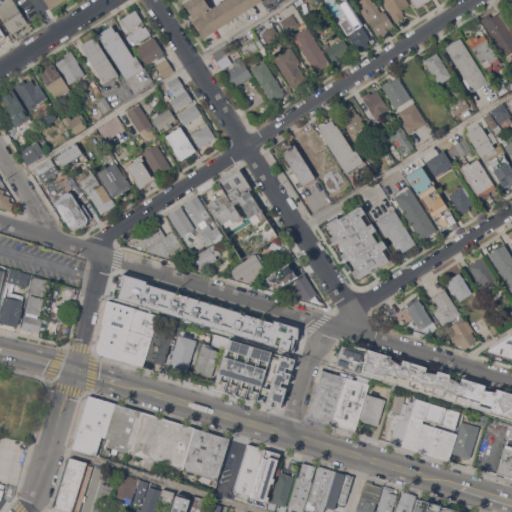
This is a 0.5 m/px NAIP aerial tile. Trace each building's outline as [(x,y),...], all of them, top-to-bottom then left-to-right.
[(13,0),(28,23),(12,33),(0,15),(0,6),(3,5),(2,2),(5,0),(13,0)] [(44,0),(64,0),(50,9),(44,0)] [(191,19),(193,17),(184,3),(182,5),(178,0),(263,0),(203,38),(191,19)] [(360,10),(363,8),(359,1),(360,0),(371,0),(373,2),(374,1),(381,12),(383,10),(384,12),(386,11),(394,26),(391,28),(393,31),(383,37),(381,33),(377,36),(369,22),(368,23),(363,15),(360,10)] [(407,0),(410,4),(402,9),(404,12),(403,12),(405,16),(396,22),(381,0),(407,0)] [(428,0),(426,2),(427,3),(423,6),(423,4),(417,8),(412,0),(428,0)] [(136,10),(143,22),(129,31),(121,19),(127,15),(126,14),(129,12),(130,13),(136,10)] [(481,19),(490,14),(492,17),(498,13),(498,14),(504,10),(511,23),(511,52),(511,53),(511,54),(511,64),(511,65),(481,19)] [(299,25),(288,33),(280,21),(292,14),(293,15),(298,12),(302,18),(297,21),(299,25)] [(361,24),(371,39),(367,41),(369,45),(362,49),(360,46),(356,49),(340,23),(354,14),(361,24)] [(112,25),(116,31),(117,31),(134,57),(136,55),(144,68),(127,79),(98,34),(112,25)] [(281,37),(269,44),(262,32),(274,25),(281,37)] [(142,26),(143,28),(146,26),(148,28),(149,27),(151,30),(150,31),(151,34),(135,45),(128,34),(142,26)] [(331,63),(317,73),(299,46),(302,44),(295,34),(307,26),(331,63)] [(499,58),(491,63),(491,64),(484,68),(467,41),(466,41),(465,40),(473,35),(474,36),(475,35),(477,36),(478,37),(484,34),(499,58)] [(258,35),(269,53),(264,57),(259,49),(245,58),(238,48),(258,35)] [(119,76),(114,80),(113,78),(106,82),(103,75),(100,77),(81,45),(95,36),(119,76)] [(149,40),(149,39),(153,37),(153,38),(155,37),(165,53),(163,54),(164,55),(160,57),(159,56),(146,64),(136,48),(149,40)] [(488,82),(473,91),(471,92),(463,79),(465,78),(445,47),(461,37),(488,82)] [(344,38),(352,52),(342,58),(344,61),(337,65),(335,61),(334,62),(326,49),(344,38)] [(227,55),(232,63),(226,66),(227,68),(226,69),(224,67),(223,68),(213,54),(231,42),(236,50),(227,55)] [(287,50),(286,49),(289,47),(289,48),(291,47),(301,62),(297,64),(308,81),(294,90),(292,87),(291,87),(289,84),(290,84),(274,58),(287,50)] [(56,63),(64,57),(63,55),(71,50),(79,62),(78,63),(85,74),(69,84),(56,63)] [(451,76),(441,82),(440,80),(437,82),(424,60),(437,52),(451,76)] [(253,75),(233,88),(223,74),(236,65),(234,61),(241,57),(253,75)] [(167,59),(175,71),(164,78),(156,65),(167,59)] [(282,86),(284,89),(283,89),(285,93),(272,102),(250,67),(257,63),(258,65),(265,61),(277,79),(279,81),(278,81),(281,87),(282,86)] [(70,89),(56,99),(50,91),(48,89),(49,89),(47,85),(46,86),(44,83),(45,82),(39,73),(53,63),(70,89)] [(511,84),(506,88),(500,79),(511,71),(511,84)] [(174,91),(172,92),(167,83),(178,76),(184,85),(183,86),(186,90),(187,89),(193,100),(176,110),(170,100),(177,96),(174,91)] [(248,81),(254,77),(258,83),(253,87),(248,81)] [(398,77),(411,98),(396,108),(383,87),(398,77)] [(48,97),(39,103),(38,100),(34,103),(36,105),(30,109),(14,86),(24,80),(26,83),(31,79),(35,85),(38,83),(48,97)] [(15,127),(13,124),(14,123),(0,102),(0,96),(13,88),(29,114),(31,117),(15,127)] [(389,109),(374,118),(363,99),(364,98),(363,96),(369,92),(371,94),(377,90),(389,109)] [(448,105),(463,95),(470,106),(469,107),(470,109),(461,114),(460,112),(455,115),(453,116),(446,106),(448,105)] [(105,97),(112,108),(104,113),(97,102),(105,97)] [(427,123),(409,134),(404,124),(406,123),(399,112),(414,102),(427,123)] [(511,116),(510,117),(511,121),(511,123),(505,128),(502,123),(500,124),(491,110),(503,102),(504,104),(511,116)] [(357,114),(359,113),(367,125),(365,126),(366,128),(360,132),(364,139),(357,144),(336,112),(340,109),(339,108),(346,103),(348,105),(351,103),(357,114)] [(140,104),(154,127),(148,131),(146,127),(140,131),(127,112),(140,104)] [(195,104),(202,114),(190,122),(191,123),(187,125),(187,124),(185,125),(179,115),(195,104)] [(177,119),(171,123),(173,126),(167,130),(164,127),(159,130),(152,118),(153,118),(151,115),(158,111),(160,114),(169,108),(177,119)] [(490,113),(498,125),(492,129),(485,116),(490,113)] [(62,119),(69,115),(72,119),(79,114),(80,115),(82,114),(86,121),(84,122),(87,127),(73,136),(72,135),(68,130),(62,119)] [(467,134),(465,135),(464,133),(464,131),(465,126),(483,115),(488,125),(483,128),(486,134),(492,131),(497,140),(492,143),(495,149),(481,157),(467,134)] [(332,119),(336,125),(337,124),(354,151),(356,150),(364,162),(347,173),(318,128),(332,119)] [(43,132),(58,121),(65,131),(55,138),(56,140),(51,143),(50,141),(49,141),(43,132)] [(414,147),(407,152),(409,154),(404,157),(397,146),(401,144),(398,138),(392,142),(387,133),(393,130),(392,128),(399,123),(414,147)] [(191,133),(196,129),(196,130),(199,129),(199,130),(208,124),(216,137),(200,148),(191,133)] [(197,151),(181,161),(173,149),(174,149),(166,136),(181,126),(197,151)] [(385,143),(380,135),(385,132),(389,141),(385,143)] [(341,172),(325,182),(309,156),(307,157),(299,144),(312,136),(318,146),(321,144),(322,145),(323,144),(341,172)] [(473,150),(461,157),(454,145),(465,138),(473,150)] [(45,152),(40,156),(40,157),(28,165),(20,151),(23,149),(24,150),(38,141),(45,152)] [(57,156),(77,144),(83,153),(63,166),(57,156)] [(172,166),(157,176),(142,153),(157,144),(172,166)] [(316,178),(303,186),(294,172),(290,166),(291,166),(282,152),(295,144),(316,178)] [(447,150),(453,161),(459,156),(453,146),(447,150)] [(444,150),(453,165),(448,168),(449,169),(444,172),(443,171),(435,176),(426,161),(444,150)] [(511,168),(511,182),(504,188),(489,163),(504,154),(511,168)] [(142,156),(144,160),(142,161),(152,176),(154,175),(156,179),(141,189),(126,166),(142,156)] [(60,172),(56,174),(57,176),(53,178),(52,177),(44,182),(35,168),(51,157),(52,159),(60,172)] [(496,187),(489,192),(491,194),(481,201),(460,168),(468,162),(469,164),(478,158),(496,187)] [(115,162),(123,175),(125,175),(132,186),(124,191),(122,193),(119,194),(117,194),(115,192),(111,194),(99,172),(115,162)] [(101,185),(103,184),(116,205),(101,214),(76,173),(89,165),(101,185)] [(407,176),(422,167),(431,181),(433,180),(435,184),(433,185),(455,218),(440,228),(422,200),(407,176)] [(207,204),(225,193),(219,183),(240,170),(252,189),(249,190),(266,217),(254,224),(239,201),(233,204),(241,217),(242,216),(244,218),(238,222),(237,220),(222,230),(207,204)] [(0,178),(1,180),(0,180),(0,188),(5,190),(4,194),(11,196),(9,201),(14,203),(11,211),(0,207),(0,178)] [(335,202),(330,195),(345,186),(350,192),(335,202)] [(437,230),(421,240),(394,196),(409,186),(437,230)] [(464,186),(474,202),(469,206),(470,208),(461,214),(449,195),(464,186)] [(61,198),(60,196),(68,191),(69,193),(71,192),(80,206),(83,204),(92,218),(87,221),(88,222),(75,230),(73,230),(72,229),(71,228),(54,203),(61,198)] [(211,216),(198,224),(185,203),(197,195),(198,197),(211,216)] [(366,213),(361,216),(367,225),(372,222),(376,230),(372,233),(378,243),(383,239),(387,246),(382,250),(390,261),(371,273),(370,271),(357,280),(351,271),(355,269),(349,259),(345,261),(341,254),(345,252),(338,242),(335,245),(330,237),(334,235),(327,223),(337,216),(339,219),(360,205),(366,213)] [(195,228),(192,231),(196,237),(188,242),(184,235),(182,237),(168,214),(181,206),(182,207),(195,228)] [(403,252),(399,245),(398,246),(390,233),(385,236),(376,221),(394,210),(416,244),(403,252)] [(166,236),(174,230),(183,245),(169,254),(168,257),(147,251),(148,249),(139,235),(158,223),(166,236)] [(224,237),(214,244),(212,240),(207,244),(199,231),(209,224),(213,229),(217,226),(224,237)] [(228,243),(221,248),(218,243),(224,239),(228,243)] [(511,256),(511,291),(489,254),(504,244),(511,256)] [(214,245),(219,253),(216,255),(218,259),(204,268),(203,266),(201,267),(198,263),(195,265),(191,260),(214,245)] [(260,253),(264,259),(260,261),(263,266),(252,273),(255,278),(247,283),(243,276),(237,280),(231,271),(260,253)] [(496,279),(495,279),(496,281),(490,284),(489,283),(482,287),(477,280),(474,282),(470,275),(473,273),(468,266),(482,257),(496,279)] [(267,277),(288,265),(296,278),(274,291),(267,277)] [(27,287),(7,282),(11,268),(31,273),(27,287)] [(463,277),(465,279),(464,280),(472,293),(460,301),(452,289),(450,290),(448,286),(449,285),(447,281),(459,273),(463,277)] [(147,282),(147,283),(273,322),(274,321),(299,328),(298,339),(295,338),(291,351),(289,350),(289,351),(118,298),(114,296),(118,283),(120,284),(123,274),(147,282)] [(318,293),(314,295),(315,296),(306,301),(303,298),(300,300),(291,285),(307,276),(318,293)] [(49,281),(45,296),(30,293),(32,285),(31,285),(33,278),(33,279),(34,277),(49,281)] [(459,311),(460,314),(442,326),(441,323),(433,311),(434,311),(432,307),(437,304),(432,297),(445,289),(459,311)] [(22,309),(23,309),(20,320),(19,319),(18,326),(0,322),(0,310),(2,304),(3,304),(5,296),(8,297),(9,292),(24,295),(23,301),(24,301),(22,309)] [(44,298),(40,316),(25,312),(29,295),(44,298)] [(422,329),(421,327),(419,329),(413,320),(413,321),(413,322),(406,326),(406,325),(399,329),(391,316),(406,308),(405,307),(418,299),(422,305),(423,304),(424,306),(423,307),(432,322),(433,322),(438,329),(427,336),(422,328),(422,329)] [(121,360),(100,353),(98,350),(105,323),(103,322),(108,300),(136,308),(121,360)] [(158,315),(143,366),(121,360),(136,308),(158,315)] [(43,318),(39,333),(34,331),(34,332),(27,330),(28,330),(21,328),(25,314),(43,318)] [(463,318),(464,320),(465,320),(468,325),(469,324),(473,331),(472,332),(477,341),(463,350),(460,345),(457,347),(450,334),(452,332),(449,327),(463,318)] [(179,335),(173,333),(168,352),(164,364),(147,359),(157,328),(167,331),(171,319),(182,323),(182,324),(179,335)] [(230,339),(272,352),(261,386),(269,389),(280,354),(295,359),(288,384),(286,388),(280,408),(266,404),(269,395),(260,392),(257,401),(222,391),(222,392),(219,391),(220,390),(215,388),(227,349),(212,345),(216,333),(229,337),(229,339),(230,339)] [(511,363),(511,334),(485,352),(490,360),(502,352),(509,365),(511,363)] [(180,335),(197,340),(188,372),(170,366),(180,335)] [(344,341),(392,356),(391,359),(401,365),(402,360),(427,367),(425,372),(437,373),(438,370),(451,374),(450,377),(460,383),(462,378),(486,385),(484,390),(495,392),(497,388),(511,393),(511,418),(336,365),(344,341)] [(203,343),(211,345),(211,348),(220,351),(212,377),(195,372),(203,343)] [(333,425),(308,417),(322,369),(347,377),(333,425)] [(369,384),(355,431),(333,425),(347,377),(369,384)] [(401,414),(389,410),(395,390),(406,394),(401,414)] [(378,426),(360,420),(368,394),(386,400),(378,426)] [(116,405),(106,437),(102,435),(96,455),(74,448),(90,397),(103,401),(104,399),(115,402),(114,404),(116,405)] [(404,446),(390,442),(397,418),(403,420),(409,400),(414,402),(416,398),(418,398),(404,446)] [(461,412),(455,430),(423,420),(422,423),(457,434),(449,460),(404,446),(418,398),(461,412)] [(108,445),(110,438),(106,437),(116,405),(143,413),(130,453),(119,449),(117,453),(112,452),(113,447),(108,445)] [(195,429),(183,469),(182,468),(130,453),(143,413),(195,429)] [(463,421),(465,413),(477,416),(474,425),(480,426),(480,427),(485,429),(477,454),(472,452),(470,459),(453,453),(463,421)] [(479,413),(489,416),(486,426),(476,424),(479,415),(479,413)] [(195,429),(230,439),(218,479),(183,469),(195,429)] [(249,444),(250,443),(254,444),(254,446),(258,447),(258,445),(264,447),(264,449),(265,449),(262,458),(267,460),(268,457),(278,460),(266,501),(234,491),(249,444)] [(511,449),(511,477),(497,473),(505,447),(511,449)] [(87,464),(87,465),(93,467),(79,511),(73,510),(72,511),(68,511),(56,508),(71,459),(87,464)] [(297,477),(298,477),(303,462),(316,466),(311,481),(312,482),(303,511),(288,508),(297,477)] [(334,509),(326,507),(324,511),(314,509),(313,511),(305,511),(319,467),(353,477),(345,505),(336,503),(334,509)] [(281,472),(282,468),(295,472),(294,476),(295,476),(285,507),(287,507),(285,511),(278,511),(268,509),(279,471),(281,472)] [(120,488),(124,475),(138,479),(138,481),(141,482),(139,488),(136,487),(132,501),(127,500),(126,503),(118,500),(119,497),(117,496),(115,496),(118,487),(120,488)] [(141,480),(149,482),(144,498),(143,497),(142,502),(136,500),(137,496),(137,495),(139,488),(141,482),(141,480)] [(357,511),(362,496),(366,482),(381,487),(373,511),(357,511)] [(171,504),(159,501),(155,511),(136,511),(138,508),(142,509),(149,486),(162,490),(163,488),(175,492),(171,504)] [(393,490),(392,493),(397,495),(392,511),(376,511),(384,488),(393,490)] [(170,511),(171,510),(170,509),(171,504),(175,492),(186,495),(186,498),(189,499),(185,511),(170,511)] [(399,511),(400,511),(397,511),(403,492),(418,497),(417,499),(418,500),(414,511),(399,511)] [(187,511),(193,496),(204,499),(201,509),(200,509),(199,511),(187,511)] [(453,511),(414,511),(418,500),(454,510),(453,511)] [(220,511),(209,511),(212,502),(222,505),(220,511)]
